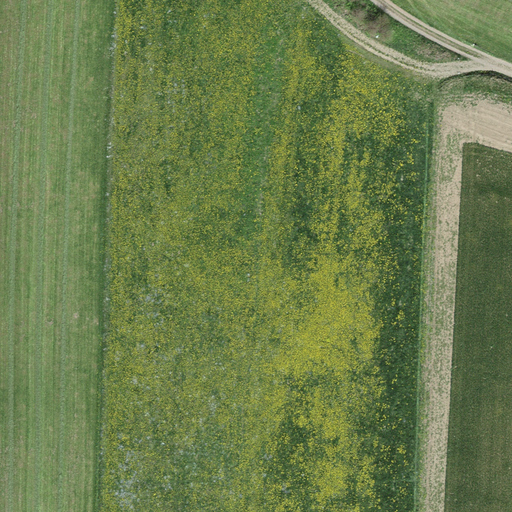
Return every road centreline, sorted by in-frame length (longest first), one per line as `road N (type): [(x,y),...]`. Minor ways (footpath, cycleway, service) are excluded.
road 1 (track): [(496,64),(430,69),(402,61),(350,33),(315,0)]
road 2 (track): [(380,0),(511,70)]
